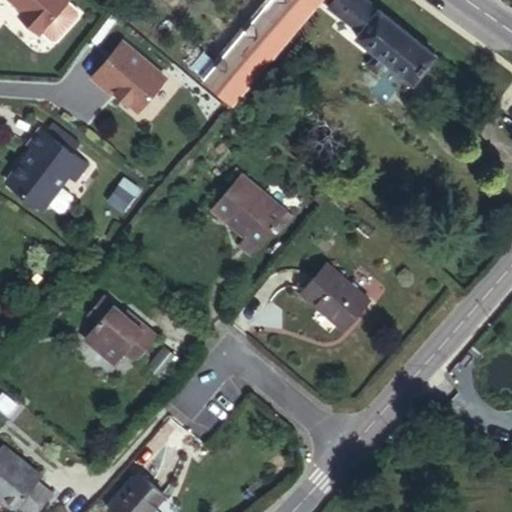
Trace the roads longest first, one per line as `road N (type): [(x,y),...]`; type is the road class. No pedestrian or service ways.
road 1 (tertiary): [(348,447),(511,260)]
road 2 (residential): [(348,447),(229,348),(185,402)]
